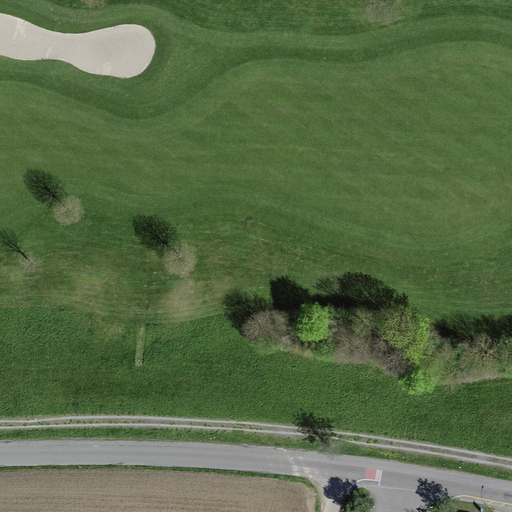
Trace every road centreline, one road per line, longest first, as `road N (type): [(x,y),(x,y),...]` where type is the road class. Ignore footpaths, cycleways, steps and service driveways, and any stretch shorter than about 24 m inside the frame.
road 1 (unclassified): [(511,502),(215,458),(0,457)]
road 2 (track): [(511,468),(183,425),(0,431)]
